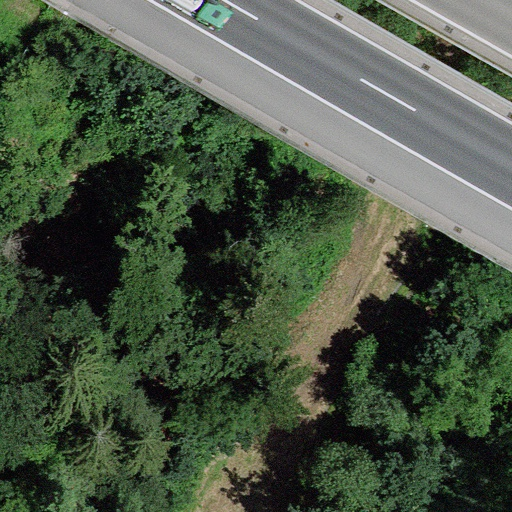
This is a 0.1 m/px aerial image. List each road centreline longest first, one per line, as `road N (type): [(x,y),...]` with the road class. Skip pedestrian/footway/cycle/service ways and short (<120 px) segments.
road 1 (motorway): [(231,0),(511,162)]
road 2 (track): [(298,511),(416,219)]
